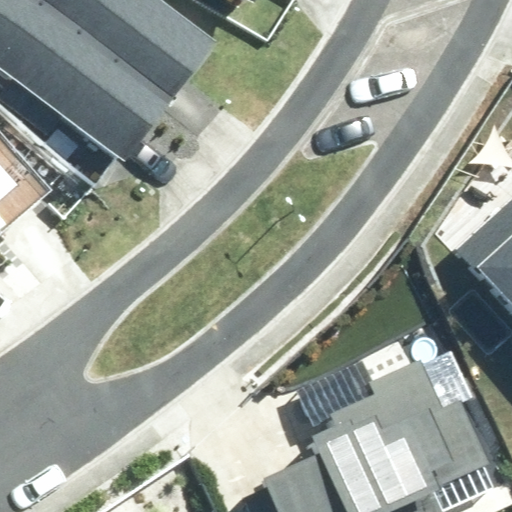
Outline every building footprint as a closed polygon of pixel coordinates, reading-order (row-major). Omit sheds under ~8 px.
[(136,0),(0,0),(0,86),(129,186),(222,66),(136,0)] [(266,0),(234,0),(259,13),(266,0)] [(0,138),(0,225),(43,189),(0,138)] [(511,200),(455,255),(511,314),(511,200)] [(328,448),(256,479),(270,511),(449,511),(450,511),(441,491),(492,469),(463,401),(441,410),(418,359),(371,379),(378,395),(316,422),(328,448)]
